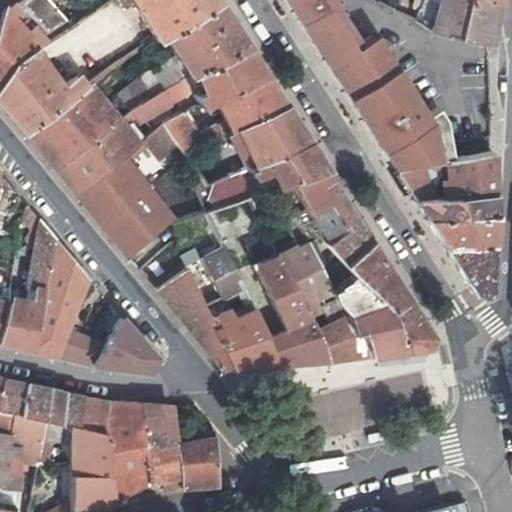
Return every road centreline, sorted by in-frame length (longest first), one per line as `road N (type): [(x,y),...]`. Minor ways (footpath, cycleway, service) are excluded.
road 1 (unclassified): [(254,0),(467,334)]
road 2 (residential): [(200,382),(0,132)]
road 3 (unclassified): [(467,334),(498,315),(505,277),(507,46)]
road 4 (residential): [(482,437),(274,482)]
road 5 (residential): [(0,363),(144,389),(200,382)]
road 6 (residential): [(274,482),(200,382)]
